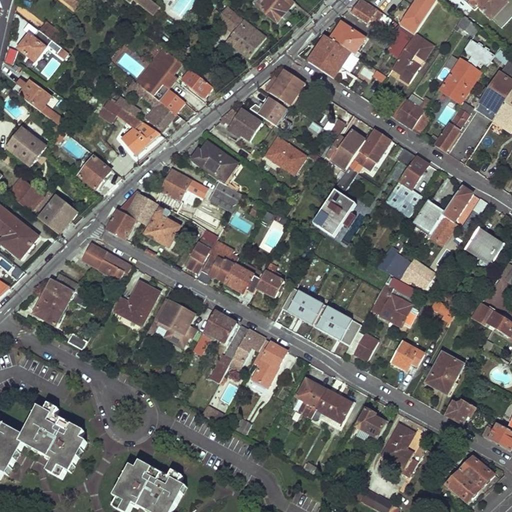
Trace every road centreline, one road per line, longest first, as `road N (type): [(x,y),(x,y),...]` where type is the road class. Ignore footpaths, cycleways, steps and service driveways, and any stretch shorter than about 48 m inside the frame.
road 1 (residential): [(511,466),(86,226)]
road 2 (residential): [(281,56),(511,204)]
road 3 (residential): [(281,56),(181,135),(86,226)]
road 4 (residential): [(86,226),(0,313)]
